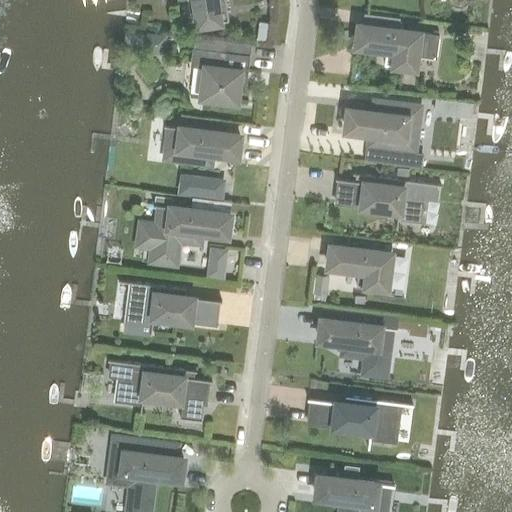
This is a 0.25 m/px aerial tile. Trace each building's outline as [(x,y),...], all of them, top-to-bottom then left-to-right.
[(194,0),(198,25),(228,20),(225,0),(194,0)] [(441,35),(398,30),(399,22),(388,20),(387,28),(359,25),(356,46),(386,50),(384,64),(415,68),(416,56),(436,59),(441,35)] [(266,41),(268,23),(258,21),(256,40),(266,41)] [(147,33),(145,53),(164,55),(167,35),(147,33)] [(196,37),(194,49),(225,52),(223,70),(205,68),(202,96),(236,101),(238,83),(239,71),(248,72),(251,44),(196,37)] [(429,95),(427,109),(456,113),(458,100),(429,95)] [(348,108),(345,130),(367,133),(366,144),(384,146),(382,161),(417,165),(419,151),(414,150),(419,107),(377,102),(376,112),(348,108)] [(164,125),(164,126),(169,127),(165,158),(207,163),(209,152),(237,156),(240,135),(164,125)] [(397,167),(396,174),(408,176),(409,169),(397,167)] [(335,178),(335,180),(338,180),(336,203),(361,206),(398,211),(397,218),(424,222),(427,198),(436,200),(438,185),(441,186),(441,185),(357,174),(357,181),(335,178)] [(219,196),(221,182),(182,178),(181,191),(219,196)] [(155,196),(154,204),(171,206),(172,198),(155,196)] [(192,209),(204,211),(226,213),(227,202),(194,198),(192,209)] [(204,211),(192,209),(171,206),(154,204),(154,205),(159,206),(157,226),(140,224),(138,244),(153,246),(151,261),(175,264),(178,240),(197,242),(199,232),(227,235),(229,214),(226,213),(204,211)] [(330,245),(328,266),(358,270),(356,284),(386,288),(391,253),(330,245)] [(214,250),(210,276),(225,278),(228,252),(214,250)] [(315,275),(313,294),(325,296),(327,277),(315,275)] [(151,334),(152,324),(153,317),(190,322),(190,321),(216,325),(218,302),(222,302),(222,301),(180,296),(181,288),(118,280),(118,282),(131,283),(126,321),(124,331),(151,334)] [(321,318),(318,340),(346,343),(345,354),(366,357),(364,372),(385,375),(387,359),(391,329),(397,329),(397,328),(398,318),(358,313),(329,310),(327,319),(321,318)] [(205,404),(208,381),(212,382),(212,380),(191,378),(192,370),(108,360),(108,361),(111,361),(109,376),(118,377),(115,400),(141,403),(142,396),(180,401),(180,400),(184,401),(182,417),(180,417),(180,419),(201,421),(201,420),(199,420),(201,404),(205,404)] [(307,399),(307,400),(310,400),(308,423),(333,426),(333,427),(370,431),(369,438),(395,442),(400,404),(413,406),(413,405),(350,397),(349,404),(307,399)] [(183,458),(174,457),(175,445),(115,437),(114,449),(107,448),(107,450),(113,450),(109,481),(131,484),(127,511),(149,511),(154,476),(181,479),(183,458)] [(345,465),(343,477),(357,479),(359,467),(345,465)] [(318,475),(315,497),(342,500),(340,511),(384,511),(388,485),(394,486),(394,485),(318,475)]
